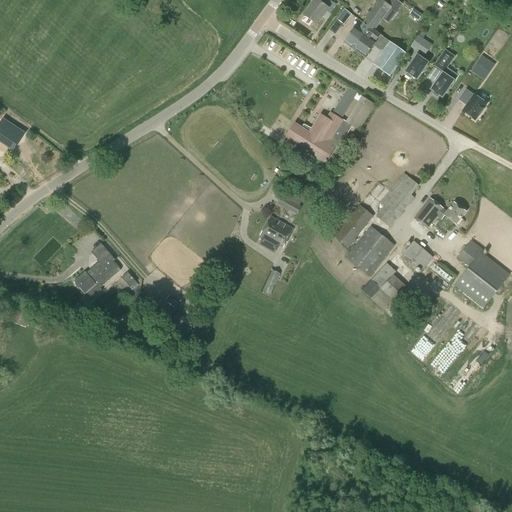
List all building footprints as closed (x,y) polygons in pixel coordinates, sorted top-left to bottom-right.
[(337,4),(330,0),(315,0),(305,15),(318,24),(327,11),(331,13),(337,4)] [(374,31),(375,29),(396,0),(395,0),(379,0),(363,22),(368,26),(374,31)] [(419,19),(422,13),(412,8),(409,14),(419,19)] [(344,25),(351,15),(344,10),(337,20),(344,25)] [(352,48),(368,26),(363,22),(359,28),(355,25),(343,42),(352,48)] [(365,58),(382,35),(375,29),(374,31),(368,26),(352,48),(365,58)] [(387,38),(386,39),(390,41),(374,64),(390,76),(407,53),(387,38)] [(428,42),(423,39),(415,51),(420,54),(428,42)] [(455,57),(445,50),(440,57),(450,64),(455,57)] [(416,79),(428,63),(417,55),(405,72),(407,73),(405,75),(410,79),(412,76),(416,79)] [(482,56),(471,72),(480,78),(491,63),(482,56)] [(442,98),(453,81),(443,74),(431,90),(434,92),(432,94),(437,98),(439,96),(442,98)] [(348,88),(345,94),(354,99),(357,94),(348,88)] [(473,96),(465,90),(458,100),(464,104),(464,103),(467,105),(462,112),(475,120),(478,115),(479,116),(484,109),(483,108),(486,104),(474,95),(473,96)] [(295,123),(285,138),(325,163),(325,162),(326,163),(337,147),(341,149),(348,138),(346,136),(352,127),(359,131),(375,105),(362,97),(346,122),(341,119),(332,113),(330,112),(327,118),(321,114),(312,129),(304,125),(302,127),(295,123)] [(3,121),(0,124),(0,140),(13,150),(23,134),(3,121)] [(389,228),(414,198),(411,196),(419,186),(404,174),(379,204),(383,207),(375,216),(389,228)] [(301,207),(280,196),(276,203),(297,214),(301,207)] [(447,211),(431,198),(415,219),(428,229),(438,217),(441,220),(445,215),(456,224),(466,212),(454,202),(447,211)] [(354,243),(357,240),(355,239),(373,217),(359,206),(334,237),(348,249),(353,242),(354,243)] [(272,217),(266,226),(288,239),(294,229),(272,217)] [(283,248),(288,239),(266,226),(261,235),(264,237),(260,245),(273,252),(278,245),(283,248)] [(369,277),(394,247),(370,227),(345,258),(369,277)] [(484,308),(510,275),(482,253),(484,250),(472,241),(459,257),(470,266),(455,286),(484,308)] [(422,271),(433,258),(413,242),(402,254),(412,263),(409,267),(415,271),(418,267),(422,271)] [(102,290),(100,288),(121,270),(114,262),(116,260),(103,245),(93,254),(101,263),(88,274),(86,271),(74,282),(90,301),(102,290)] [(428,308),(393,275),(395,273),(386,264),(361,290),(392,319),(404,305),(419,319),(428,308)] [(435,264),(431,269),(447,283),(451,279),(435,264)] [(263,292),(271,295),(280,274),(272,270),(263,292)] [(137,283),(128,273),(122,278),(131,288),(137,283)] [(180,303),(167,292),(159,302),(164,306),(162,309),(171,317),(177,310),(175,309),(180,303)] [(449,304),(430,325),(440,334),(459,313),(449,304)] [(19,308),(14,322),(26,326),(31,312),(19,308)]
